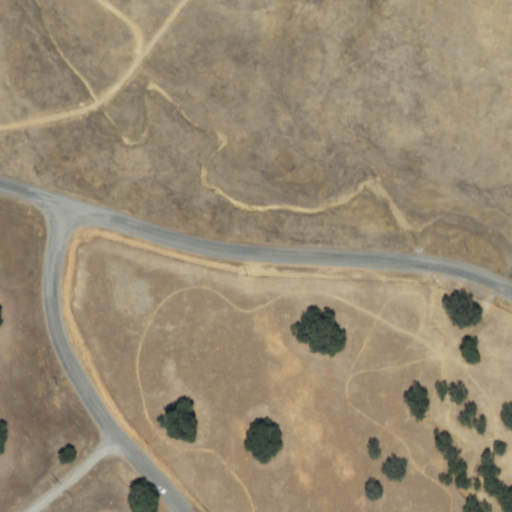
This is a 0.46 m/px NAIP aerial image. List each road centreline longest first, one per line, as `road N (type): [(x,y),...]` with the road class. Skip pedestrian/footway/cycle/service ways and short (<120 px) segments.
road 1 (residential): [(511,286),(428,264),(196,247),(0,187)]
road 2 (residential): [(183,511),(86,398),(64,356),(49,294),(63,208)]
